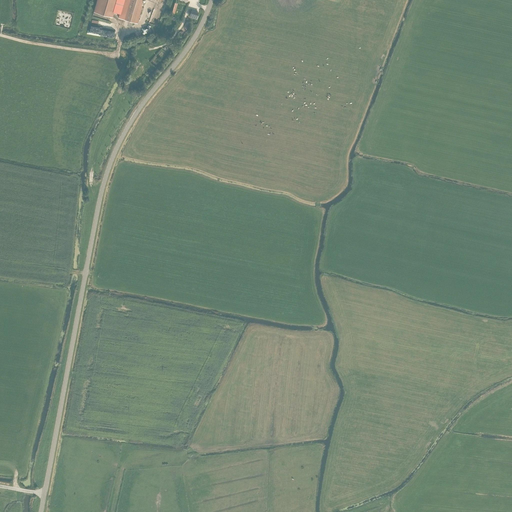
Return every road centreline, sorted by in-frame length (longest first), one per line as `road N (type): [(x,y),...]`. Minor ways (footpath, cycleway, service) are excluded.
road 1 (tertiary): [(40,511),(106,173),(127,126),(186,49),(211,0)]
road 2 (track): [(151,0),(142,24),(123,27),(116,53),(0,35)]
